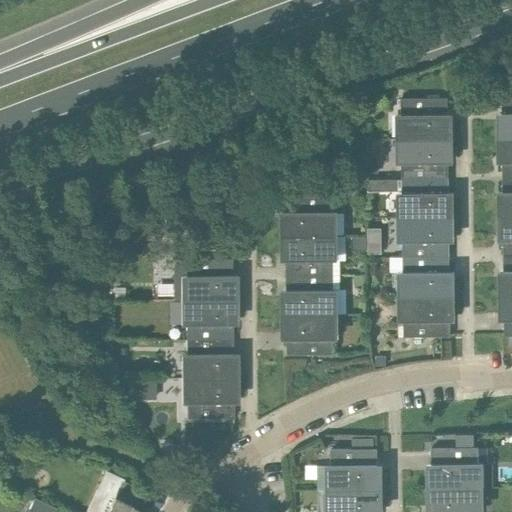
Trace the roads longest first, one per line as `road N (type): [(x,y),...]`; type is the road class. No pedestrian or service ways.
road 1 (primary): [(0,191),(511,16)]
road 2 (residential): [(171,511),(262,437),(347,394),(430,376),(511,377)]
road 3 (primary): [(0,122),(332,0)]
road 4 (primary): [(218,0),(0,82)]
road 5 (primary): [(150,0),(0,69)]
